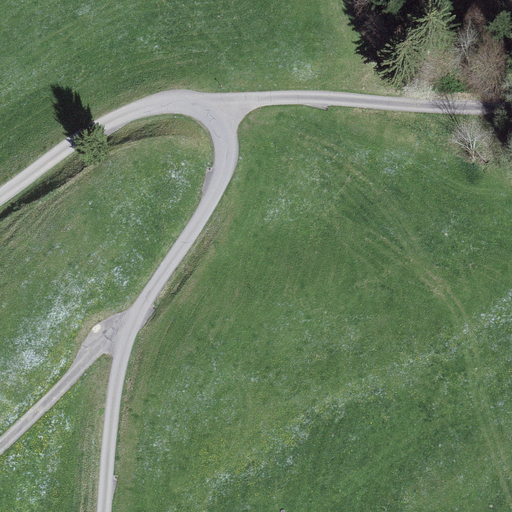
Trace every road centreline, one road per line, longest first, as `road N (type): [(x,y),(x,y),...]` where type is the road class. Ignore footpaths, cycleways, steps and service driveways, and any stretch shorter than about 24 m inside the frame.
road 1 (unclassified): [(0,197),(82,137),(139,110),(206,107),(225,135),(227,156),(202,224),(120,357),(105,511)]
road 2 (track): [(218,119),(240,104),(287,96),(511,106)]
road 3 (track): [(0,445),(97,349),(128,334)]
